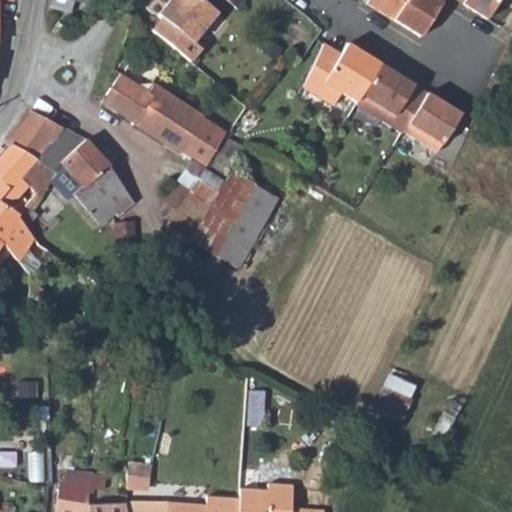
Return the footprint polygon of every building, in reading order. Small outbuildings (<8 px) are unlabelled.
[(73,0),(50,0),(48,7),(70,13),(73,0)] [(159,16),(149,29),(187,59),(198,46),(190,40),(214,10),(200,0),(165,0),(155,13),(159,16)] [(364,0),(363,3),(417,36),(438,2),(434,0),(364,0)] [(494,0),(454,0),(483,18),(494,0)] [(315,53),(299,86),(330,105),(337,92),(353,102),(376,64),(343,43),(331,63),(315,53)] [(423,93),(376,64),(353,102),(351,104),(398,133),(399,131),(423,93)] [(117,74),(100,99),(99,102),(160,142),(183,106),(156,88),(150,96),(117,74)] [(457,113),(423,93),(399,131),(433,152),(457,113)] [(201,117),(183,106),(160,142),(178,154),(201,117)] [(28,112),(2,144),(4,145),(31,160),(34,161),(57,126),(28,112)] [(220,137),(200,123),(194,131),(215,145),(220,137)] [(54,168),(82,139),(57,126),(34,161),(52,171),(54,168)] [(204,165),(215,145),(194,131),(182,153),(204,165)] [(221,179),(226,171),(239,148),(220,137),(215,145),(204,165),(202,168),(221,179)] [(104,199),(120,187),(116,181),(105,164),(91,148),(83,139),(82,139),(54,168),(61,173),(64,170),(79,185),(69,192),(95,224),(111,211),(104,199)] [(275,198),(290,172),(289,171),(242,144),(239,148),(226,171),(275,198)] [(4,145),(0,150),(0,184),(5,188),(0,196),(0,203),(15,215),(24,205),(24,204),(33,194),(18,178),(31,160),(4,145)] [(18,178),(33,194),(38,200),(47,180),(52,171),(34,161),(31,160),(18,178)] [(189,161),(177,182),(209,200),(221,179),(202,168),(189,161)] [(53,184),(61,173),(54,168),(52,171),(47,180),(53,184)] [(239,263),(275,198),(226,171),(221,179),(209,200),(186,240),(240,272),(244,266),(239,263)] [(162,225),(186,240),(209,200),(177,182),(163,203),(173,209),(162,225)] [(0,241),(16,261),(32,236),(15,215),(0,203),(0,196),(5,188),(0,184),(0,241)] [(112,214),(129,204),(126,197),(120,188),(120,187),(104,199),(111,211),(112,214)] [(35,212),(24,204),(24,205),(15,215),(27,224),(35,212)] [(112,226),(103,229),(105,241),(115,247),(133,246),(132,222),(112,223),(112,226)] [(131,266),(116,263),(115,280),(130,282),(131,266)] [(414,388),(387,375),(370,412),(399,424),(414,388)] [(427,436),(437,442),(452,418),(441,411),(427,436)] [(146,479),(150,465),(126,460),(125,475),(146,479)] [(52,462),(53,486),(80,489),(88,490),(93,490),(102,490),(102,475),(65,470),(64,462),(52,462)] [(288,485),(262,483),(262,490),(259,511),(316,511),(317,511),(286,508),(288,485)] [(92,494),(93,490),(88,490),(80,489),(53,486),(49,485),(49,500),(53,501),(51,511),(121,511),(120,504),(85,504),(86,494),(92,494)] [(42,506),(43,500),(45,488),(39,487),(36,505),(42,506)] [(259,511),(262,490),(234,488),(232,511),(259,511)] [(232,511),(233,498),(205,496),(204,504),(203,511),(232,511)] [(121,511),(166,511),(166,503),(123,501),(120,501),(120,504),(121,511)] [(203,511),(204,504),(166,503),(166,511),(203,511)]
